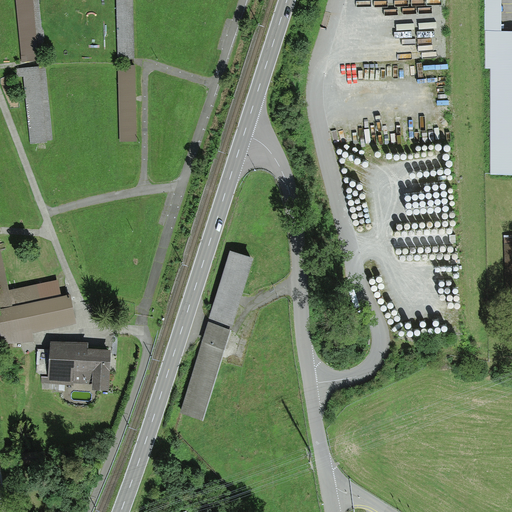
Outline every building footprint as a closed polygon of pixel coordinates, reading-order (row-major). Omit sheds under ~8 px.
[(14,0),(20,61),(35,60),(29,0),(14,0)] [(116,0),(118,58),(132,58),(131,0),(116,0)] [(480,0),(481,76),(491,76),(490,175),(511,175),(511,33),(502,33),(500,0),(480,0)] [(132,65),(117,65),(119,140),(134,140),(132,65)] [(35,67),(13,69),(14,80),(21,79),(29,143),(44,141),(35,67)] [(229,251),(181,412),(203,419),(251,258),(229,251)] [(0,254),(0,335),(1,338),(10,337),(11,345),(31,342),(29,332),(73,324),(67,295),(59,296),(55,280),(8,290),(0,254)] [(107,389),(109,349),(86,348),(86,342),(48,341),(47,381),(91,382),(91,389),(107,389)]
